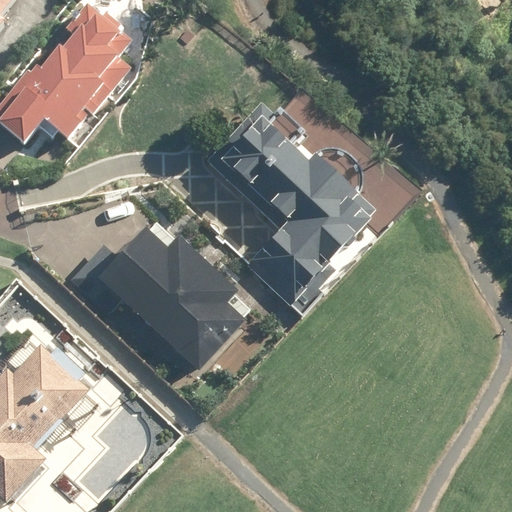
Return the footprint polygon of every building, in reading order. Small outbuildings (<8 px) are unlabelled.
[(0,0),(0,34),(4,29),(0,25),(0,18),(14,1),(12,0),(0,0)] [(38,129),(65,149),(82,127),(77,123),(102,90),(97,86),(115,62),(104,54),(120,34),(86,8),(65,36),(70,40),(58,56),(53,52),(33,78),(26,72),(0,106),(0,133),(22,150),(38,129)] [(316,156),(314,157),(300,145),(309,135),(281,110),(273,118),(259,104),(205,162),(278,232),(245,267),(293,311),(379,219),(358,199),(359,197),(359,195),(360,193),(360,190),(361,188),(361,186),(361,183),(360,181),(360,179),(359,177),(359,175),(358,173),(357,170),(356,168),(354,167),(353,165),(351,163),(350,162),(348,160),(346,159),(344,158),(342,157),(340,156),(338,155),(336,154),(333,154),(331,154),(329,154),(327,154),(324,154),(322,154),(320,155),(318,155),(316,156)] [(162,252),(141,233),(117,261),(102,248),(70,284),(108,318),(118,307),(196,376),(251,313),(171,243),(162,252)] [(0,511),(0,509),(0,510),(45,466),(32,452),(84,401),(36,352),(0,387),(0,511)]
